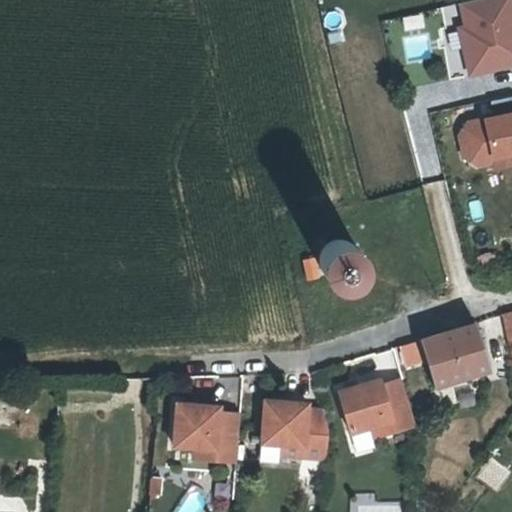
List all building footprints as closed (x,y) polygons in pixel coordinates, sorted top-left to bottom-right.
[(511,0),(465,0),(468,10),(461,12),(471,58),(492,53),(491,48),(500,46),(501,52),(511,49),(511,0)] [(511,99),(465,110),(458,121),(464,149),(476,156),(493,153),(494,152),(493,145),(511,141),(511,143),(511,99)] [(511,143),(511,141),(493,145),(494,152),(493,153),(496,165),(511,161),(511,143)] [(467,201),(471,220),(485,216),(480,198),(467,201)] [(326,261),(334,265),(343,265),(351,262),(357,256),(361,248),(361,239),(358,231),(352,225),(344,221),(335,221),(327,225),(321,230),(317,238),(317,247),(320,255),(326,261)] [(511,309),(499,312),(508,363),(511,362),(511,309)] [(423,341),(429,370),(482,357),(471,310),(468,311),(402,330),(406,346),(423,341)] [(185,365),(160,366),(159,385),(184,383),(185,365)] [(407,412),(395,365),(375,371),(373,365),(331,376),(342,418),(363,412),(383,407),(386,417),(407,412)] [(328,411),(321,392),(308,391),(308,385),(265,382),(262,425),(284,427),(305,428),(304,439),(326,440),(328,411)] [(236,446),(239,398),(218,396),(218,390),(175,388),(172,431),(193,432),(214,433),(214,445),(236,446)] [(383,407),(363,412),(366,423),(386,417),(383,407)] [(283,438),(304,439),(305,428),(284,427),(283,438)] [(193,432),(193,443),(214,445),(214,433),(193,432)]
